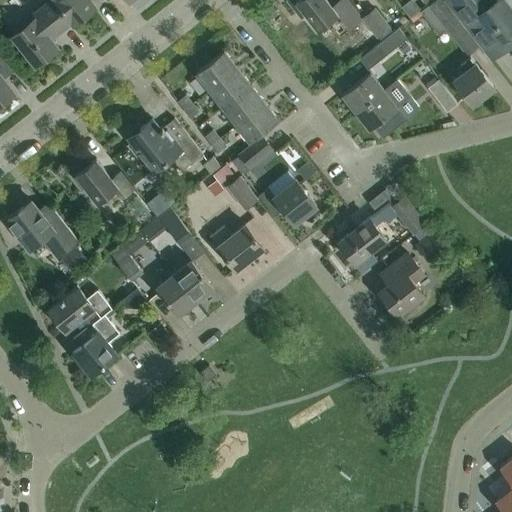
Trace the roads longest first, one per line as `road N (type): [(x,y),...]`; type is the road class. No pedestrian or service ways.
road 1 (residential): [(383,348),(300,253),(62,446)]
road 2 (residential): [(511,122),(357,162),(230,0)]
road 3 (unclassified): [(0,150),(190,0)]
road 4 (residential): [(452,511),(461,446),(511,396)]
